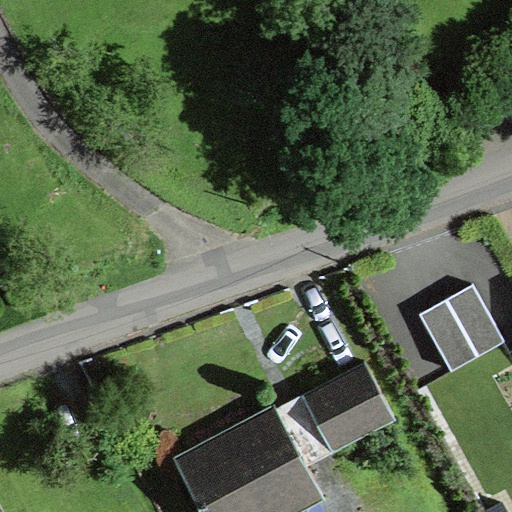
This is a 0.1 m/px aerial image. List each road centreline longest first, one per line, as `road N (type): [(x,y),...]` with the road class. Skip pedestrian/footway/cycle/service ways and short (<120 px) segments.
road 1 (residential): [(511,174),(0,352)]
road 2 (unknown): [(0,80),(63,156),(208,281)]
